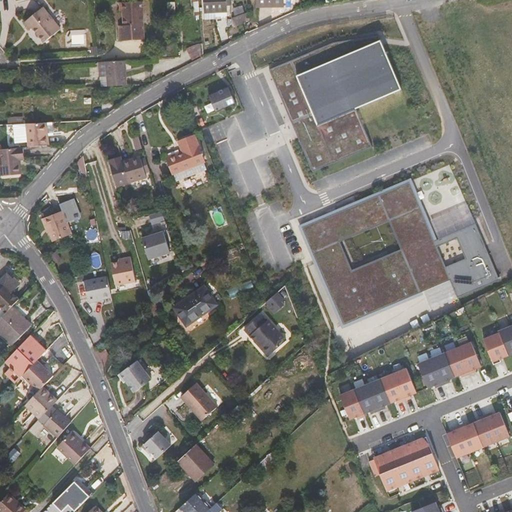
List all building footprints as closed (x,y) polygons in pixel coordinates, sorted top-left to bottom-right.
[(203,0),(205,15),(206,15),(218,13),(231,12),(229,0),(203,0)] [(282,0),(257,0),(259,9),(268,8),(268,6),(283,4),(282,0)] [(282,0),(283,4),(268,6),(268,8),(286,7),(285,0),(282,0)] [(145,41),(144,2),(142,2),(121,2),(120,2),(120,11),(124,11),(124,25),(120,25),(121,42),(145,41)] [(33,29),(44,43),(61,30),(44,9),(43,8),(24,22),(31,31),(33,29)] [(235,14),(234,23),(247,24),(247,15),(235,14)] [(402,89),(379,35),(334,43),(269,69),(313,172),(373,146),(356,108),(402,89)] [(127,85),(125,60),(107,62),(109,86),(127,85)] [(109,86),(107,62),(100,62),(101,87),(109,86)] [(229,86),(209,95),(216,112),(236,104),(229,86)] [(36,123),(27,124),(27,125),(15,126),(16,142),(28,141),(29,146),(49,144),(48,134),(54,134),(52,122),(36,123)] [(205,163),(195,136),(179,142),(183,152),(189,169),(205,163)] [(20,159),(24,159),(23,147),(0,149),(0,153),(2,176),(21,174),(20,159)] [(183,152),(168,157),(174,175),(189,169),(183,152)] [(123,162),(122,160),(121,160),(128,183),(147,178),(146,173),(142,161),(137,162),(136,159),(130,161),(123,162)] [(151,172),(147,159),(142,161),(146,173),(151,172)] [(111,163),(117,186),(128,183),(121,160),(111,163)] [(208,171),(205,163),(189,169),(192,177),(208,171)] [(189,169),(174,175),(177,182),(192,177),(189,169)] [(410,182),(302,227),(344,325),(422,292),(451,280),(458,298),(499,280),(475,224),(438,239),(435,240),(410,182)] [(61,205),(64,210),(68,221),(81,215),(74,200),(61,205)] [(438,239),(475,224),(468,205),(431,220),(438,239)] [(42,210),(54,241),(73,233),(68,221),(64,210),(55,214),(52,206),(42,210)] [(149,235),(142,237),(149,258),(170,251),(163,228),(155,231),(156,233),(157,235),(151,236),(149,235)] [(119,284),(139,279),(134,255),(124,258),(125,260),(114,263),(119,284)] [(180,274),(177,270),(170,275),(173,280),(180,274)] [(98,301),(98,300),(114,296),(109,275),(86,280),(91,302),(98,301)] [(173,280),(170,275),(160,283),(162,290),(173,280)] [(0,282),(0,290),(0,291),(0,290),(0,307),(6,314),(13,307),(18,301),(11,294),(18,287),(6,276),(0,282)] [(430,309),(458,298),(451,280),(422,292),(430,309)] [(162,290),(160,283),(152,290),(154,297),(162,290)] [(280,307),(290,298),(285,285),(272,298),(274,299),(280,307)] [(187,326),(218,305),(205,287),(175,308),(187,326)] [(268,304),(275,312),(280,307),(274,299),(268,304)] [(0,334),(12,346),(32,326),(13,307),(6,314),(1,318),(0,319),(0,334)] [(271,317),(269,319),(264,312),(248,326),(270,352),(273,352),(289,338),(271,317)] [(499,333),(508,355),(511,353),(511,326),(499,331),(499,333)] [(484,339),(494,365),(501,361),(500,358),(508,355),(499,333),(484,339)] [(37,362),(47,351),(30,336),(4,363),(10,369),(21,378),(22,377),(37,362)] [(458,348),(469,375),(476,372),(475,369),(481,366),(472,342),(458,348)] [(445,353),(455,377),(461,374),(462,377),(469,375),(458,348),(445,353)] [(432,358),(443,385),(450,382),(448,379),(455,377),(445,353),(432,358)] [(418,364),(428,388),(435,385),(436,388),(443,385),(432,358),(418,364)] [(135,392),(152,379),(138,360),(121,373),(126,381),(135,392)] [(43,388),(53,377),(37,362),(22,377),(38,393),(41,390),(43,388)] [(407,369),(394,374),(404,401),(411,398),(410,395),(417,392),(407,369)] [(394,374),(381,379),(390,403),(396,400),(397,404),(404,401),(394,374)] [(381,379),(367,384),(378,411),(385,408),(384,405),(390,403),(381,379)] [(184,395),(205,418),(220,404),(200,381),(184,395)] [(355,390),(364,413),(370,411),(371,414),(378,411),(367,384),(355,390)] [(56,400),(50,394),(43,388),(41,390),(55,404),(58,402),(56,400)] [(39,421),(55,404),(41,390),(38,393),(25,406),(27,408),(17,417),(24,424),(33,414),(39,421)] [(365,416),(364,413),(355,390),(340,395),(350,419),(357,416),(358,419),(365,416)] [(51,410),(41,421),(45,424),(55,413),(51,410)] [(66,417),(58,410),(56,412),(65,420),(67,418),(66,417)] [(67,418),(65,420),(56,412),(55,413),(45,424),(44,425),(58,438),(71,422),(67,418)] [(492,412),(485,415),(496,442),(510,436),(500,413),(494,415),(492,412)] [(480,421),(474,423),(483,447),(496,442),(485,415),(478,418),(480,421)] [(466,423),(459,426),(470,452),(483,447),(474,423),(467,426),(466,423)] [(453,431),(447,434),(457,458),(470,452),(459,426),(452,428),(453,431)] [(172,444),(160,431),(146,443),(151,449),(158,457),(172,444)] [(72,434),(59,448),(64,453),(77,439),(72,434)] [(375,459),(369,461),(376,477),(381,475),(387,491),(440,469),(430,445),(424,438),(374,458),(375,459)] [(85,442),(83,444),(77,439),(64,453),(77,464),(92,448),(85,442)] [(197,481),(215,464),(197,444),(179,461),(197,481)] [(265,470),(275,460),(270,455),(260,464),(265,470)] [(75,482),(61,496),(75,511),(90,497),(75,482)] [(9,494),(0,504),(0,511),(8,511),(17,504),(15,502),(17,500),(9,494)] [(196,494),(180,509),(183,511),(207,511),(211,509),(196,494)] [(26,511),(28,510),(18,502),(17,504),(26,511)] [(412,511),(442,511),(441,508),(438,509),(436,502),(412,511)] [(220,511),(223,510),(217,503),(211,509),(207,511),(220,511)]
